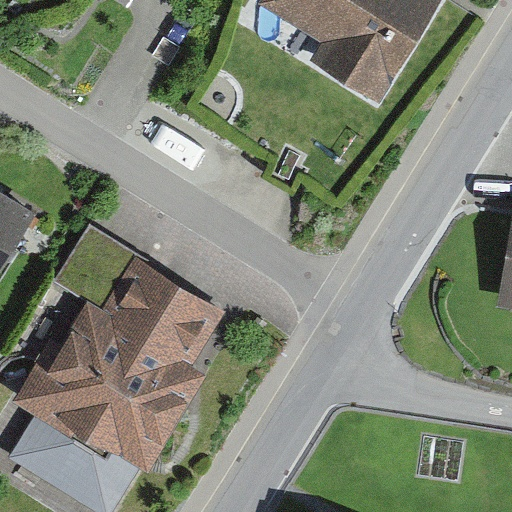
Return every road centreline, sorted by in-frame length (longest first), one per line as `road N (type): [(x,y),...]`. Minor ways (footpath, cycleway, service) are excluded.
road 1 (residential): [(0,87),(358,315)]
road 2 (residential): [(358,315),(511,68)]
road 3 (residential): [(511,413),(420,395),(331,361)]
road 4 (residential): [(235,511),(331,361)]
